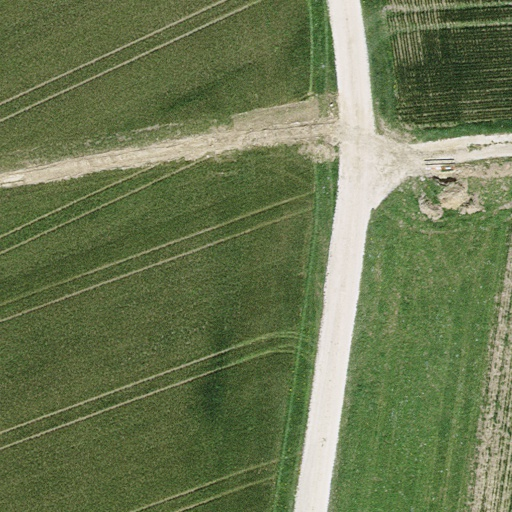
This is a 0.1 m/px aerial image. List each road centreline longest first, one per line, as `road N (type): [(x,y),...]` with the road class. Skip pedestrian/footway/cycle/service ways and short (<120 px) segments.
road 1 (track): [(344,0),(362,163),(308,511)]
road 2 (track): [(511,151),(362,163)]
